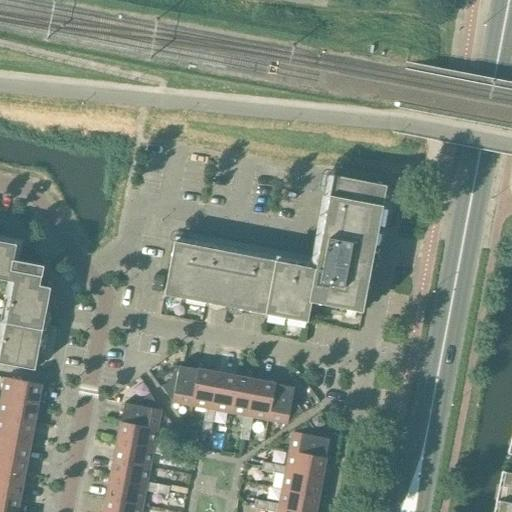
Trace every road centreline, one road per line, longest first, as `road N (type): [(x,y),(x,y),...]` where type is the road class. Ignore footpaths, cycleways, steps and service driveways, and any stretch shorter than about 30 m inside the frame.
road 1 (tertiary): [(432,411),(510,0)]
road 2 (residential): [(363,361),(105,316)]
road 3 (residential): [(91,283),(125,255),(144,209),(170,199),(289,219)]
road 4 (residential): [(105,316),(63,511)]
road 5 (residential): [(363,361),(390,211)]
road 6 (residential): [(0,186),(26,191),(91,283)]
